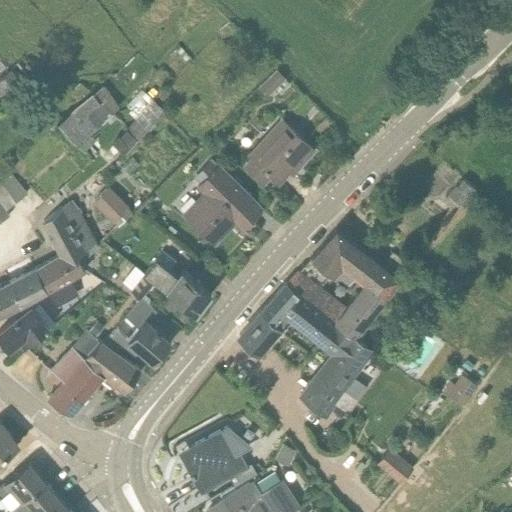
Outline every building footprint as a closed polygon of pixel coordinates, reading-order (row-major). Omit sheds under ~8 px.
[(0,95),(32,70),(24,60),(0,79),(0,95)] [(277,69),(260,86),(268,95),(285,77),(277,69)] [(80,103),(90,95),(81,85),(71,94),(80,103)] [(95,93),(112,113),(118,108),(101,88),(95,93)] [(163,111),(142,90),(128,104),(141,117),(138,119),(136,118),(126,128),(127,129),(114,143),(123,151),(126,149),(127,150),(163,111)] [(95,92),(90,95),(80,103),(59,120),(76,141),(88,132),(112,113),(95,93),(95,92)] [(314,149),(283,120),(281,119),(248,154),(251,157),(244,164),(265,183),(272,175),(278,181),(289,169),(293,172),(314,149)] [(95,141),(88,132),(76,141),(85,150),(95,141)] [(196,177),(202,183),(198,187),(204,192),(184,213),(215,242),(234,222),(241,227),(261,206),(213,160),(196,177)] [(0,179),(0,181),(16,202),(27,192),(8,172),(0,179)] [(448,196),(463,207),(476,189),(463,178),(448,196)] [(0,202),(6,210),(16,202),(0,181),(0,202)] [(108,186),(92,202),(112,222),(113,220),(117,224),(131,211),(127,207),(128,206),(108,186)] [(0,222),(10,215),(6,210),(0,202),(0,222)] [(76,210),(73,206),(70,202),(63,208),(61,206),(43,222),(60,254),(67,250),(69,255),(74,253),(76,256),(84,251),(81,245),(93,238),(77,209),(76,210)] [(349,282),(354,275),(363,282),(366,284),(367,283),(386,300),(401,279),(399,277),(407,269),(391,254),(379,267),(336,229),(311,257),(331,275),(333,277),(337,272),(349,282)] [(50,292),(72,280),(70,278),(86,269),(82,262),(97,246),(93,238),(81,245),(84,251),(76,256),(74,253),(69,255),(67,250),(60,254),(36,267),(48,293),(50,292)] [(219,280),(204,268),(201,266),(194,274),(163,250),(145,274),(155,281),(195,312),(219,280)] [(298,292),(354,342),(357,338),(371,321),(382,305),(386,300),(367,283),(366,284),(363,282),(345,305),(330,293),(327,297),(319,289),(331,275),(311,257),(288,283),(298,292)] [(22,305),(48,293),(36,267),(9,281),(22,305)] [(131,290),(141,298),(155,281),(145,274),(131,290)] [(72,280),(50,292),(58,306),(79,295),(72,280)] [(0,314),(22,305),(9,281),(0,285),(0,314)] [(298,292),(288,283),(286,282),(261,310),(273,322),(283,309),(298,292)] [(357,338),(354,342),(298,292),(283,309),(290,315),(333,353),(300,395),(325,415),(330,408),(341,417),(378,367),(368,359),(375,351),(357,338)] [(156,311),(141,298),(126,316),(138,326),(127,339),(114,328),(104,340),(117,351),(122,345),(134,356),(139,349),(153,361),(171,340),(155,327),(147,320),(156,311)] [(0,338),(8,349),(16,343),(19,347),(49,325),(32,304),(0,330),(0,338)] [(371,321),(385,332),(397,316),(382,305),(371,321)] [(281,327),(280,326),(290,315),(283,309),(273,322),(261,310),(239,335),(252,347),(254,344),(261,350),(281,327)] [(94,335),(103,325),(97,319),(88,329),(94,335)] [(83,357),(99,339),(94,335),(88,329),(87,329),(48,373),(59,382),(47,397),(69,412),(103,373),(104,372),(83,357)] [(104,340),(102,338),(100,340),(99,339),(83,357),(104,372),(103,373),(123,388),(139,369),(117,351),(104,340)] [(442,390),(461,404),(476,384),(462,373),(455,383),(450,379),(442,390)] [(0,459),(18,443),(0,423),(0,459)] [(251,477),(246,466),(237,451),(246,446),(225,428),(221,430),(202,440),(194,445),(197,450),(184,457),(202,490),(231,474),(236,485),(251,477)] [(282,443),(275,458),(288,465),(296,450),(282,443)] [(389,446),(376,461),(400,481),(413,467),(389,446)] [(20,501),(44,480),(28,461),(0,485),(0,499),(1,500),(12,491),(20,501)] [(46,511),(61,499),(44,480),(20,501),(21,502),(24,499),(35,511),(46,511)] [(269,511),(272,511),(291,511),(300,506),(282,481),(261,495),(263,497),(259,499),(248,482),(224,498),(208,509),(209,511),(269,511)] [(71,511),(61,499),(46,511),(71,511)] [(9,511),(23,511),(26,510),(20,502),(9,511)]
